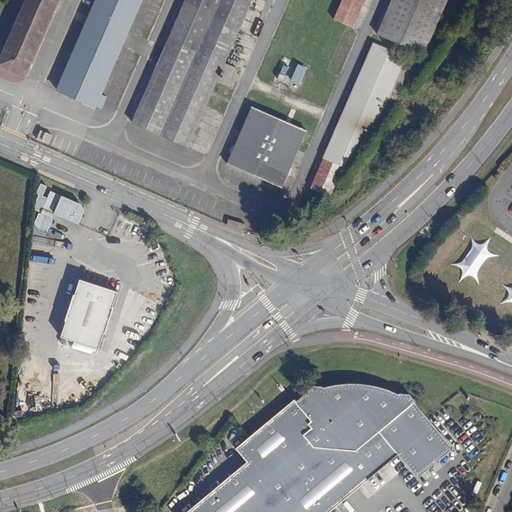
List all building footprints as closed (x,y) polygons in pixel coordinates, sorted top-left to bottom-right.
[(26,0),(0,59),(0,65),(25,76),(57,0),(26,0)] [(96,0),(57,90),(95,107),(96,104),(101,106),(106,95),(101,92),(141,0),(96,0)] [(251,0),(186,0),(133,122),(188,146),(216,82),(230,88),(234,80),(232,79),(237,69),(224,63),(251,0)] [(353,29),(365,0),(341,0),(333,20),(353,29)] [(446,0),(391,0),(377,34),(423,54),(446,0)] [(415,62),(374,44),(311,188),(330,197),(343,167),(347,169),(356,147),(359,141),(364,129),(373,133),(387,101),(396,105),(415,62)] [(299,64),(291,81),(300,85),(308,68),(299,64)] [(290,82),(295,69),(284,65),(279,78),(290,82)] [(306,131),(252,108),(227,165),(281,188),(306,131)] [(58,138),(46,133),(42,142),(55,147),(58,138)] [(79,204),(51,192),(43,208),(71,221),(79,204)] [(40,214),(35,227),(41,230),(46,217),(40,214)] [(238,224),(220,217),(218,223),(235,229),(238,224)] [(101,349),(120,293),(83,281),(64,337),(101,349)] [(234,471),(268,511),(326,511),(378,468),(379,463),(388,456),(393,456),(396,453),(412,471),(417,471),(447,446),(447,440),(406,391),(395,387),(388,386),(381,384),(374,383),(367,382),(359,381),(352,381),(343,381),(337,381),(328,383),(313,386),(296,400),(294,399),(236,447),(247,461),(234,471)] [(379,463),(378,468),(393,456),(388,456),(379,463)] [(268,511),(234,471),(185,511),(268,511)]
